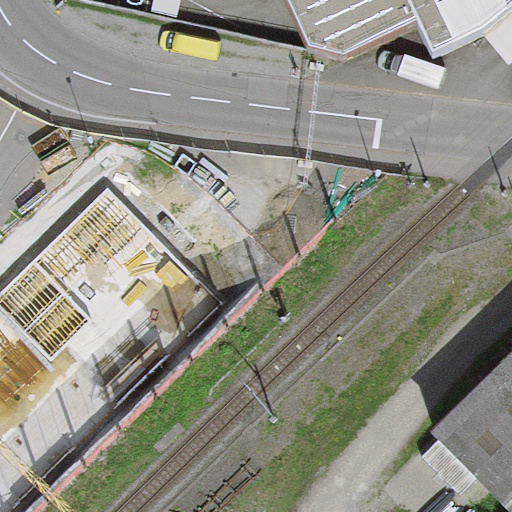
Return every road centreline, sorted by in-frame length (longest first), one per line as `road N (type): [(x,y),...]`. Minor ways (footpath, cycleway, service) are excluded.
road 1 (residential): [(511,132),(199,105),(113,89),(41,58)]
road 2 (unknown): [(289,113),(243,230),(219,264),(0,450)]
